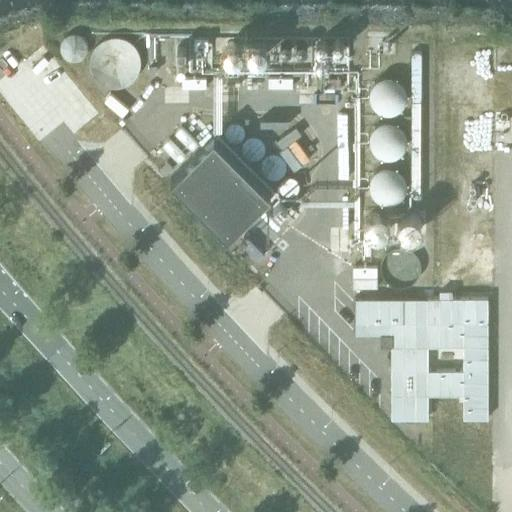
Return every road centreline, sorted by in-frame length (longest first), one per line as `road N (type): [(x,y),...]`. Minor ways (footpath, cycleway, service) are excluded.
road 1 (unclassified): [(405,511),(227,332),(12,85)]
road 2 (unknown): [(466,136),(451,446),(470,475),(511,489)]
road 3 (secondary): [(211,511),(0,286)]
